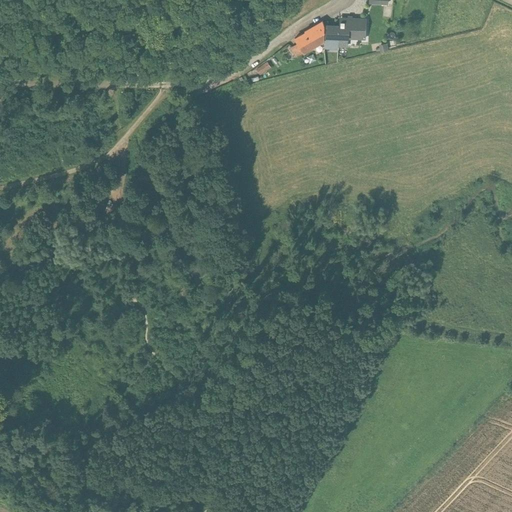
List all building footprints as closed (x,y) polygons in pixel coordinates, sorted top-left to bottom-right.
[(339,26),(338,38),(365,39),(366,19),(342,18),(342,26),(339,26)] [(324,43),(324,26),(323,21),(304,31),(305,33),(294,39),(298,44),(303,52),(323,41),(323,43),(324,43)] [(338,38),(339,26),(324,26),(324,43),(335,43),(335,38),(338,38)] [(388,50),(387,43),(378,45),(380,52),(386,51),(388,50)] [(271,68),(267,62),(255,70),(260,76),(271,68)] [(110,201),(103,205),(106,210),(113,205),(110,201)] [(87,450),(92,453),(97,446),(92,443),(87,450)]
